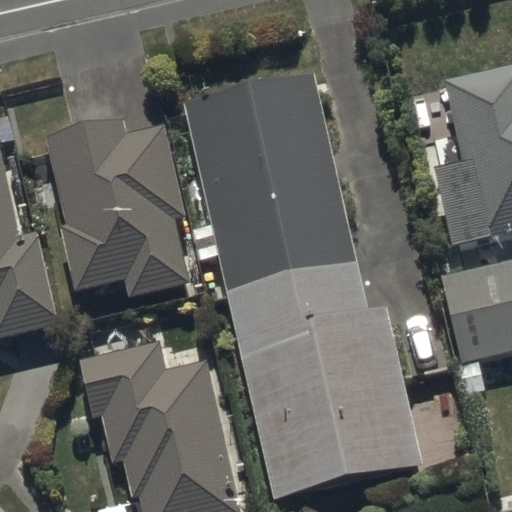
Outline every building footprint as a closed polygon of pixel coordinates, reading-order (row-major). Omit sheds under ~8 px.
[(511,71),(450,84),(468,167),(438,174),(454,248),(511,236),(511,71)] [(316,76),(187,105),(277,503),(426,469),(389,309),(370,313),(316,76)] [(167,132),(123,142),(119,125),(51,139),(70,229),(60,231),(74,296),(126,285),(129,302),(193,289),(178,221),(185,219),(167,132)] [(43,234),(22,239),(3,151),(0,151),(0,341),(64,327),(43,234)] [(511,262),(443,279),(465,367),(511,355),(511,262)] [(146,511),(247,511),(212,362),(169,372),(162,343),(82,361),(96,421),(106,418),(117,468),(128,465),(135,498),(143,496),(146,511)]
